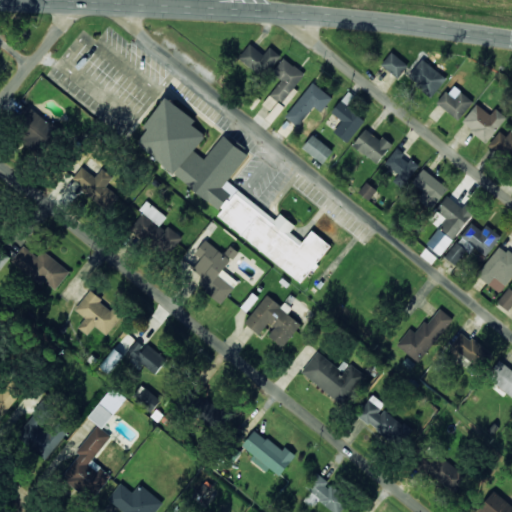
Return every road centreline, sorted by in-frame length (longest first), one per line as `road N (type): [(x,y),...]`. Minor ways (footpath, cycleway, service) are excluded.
road 1 (residential): [(425,511),(0,165)]
road 2 (residential): [(106,5),(511,335)]
road 3 (secondary): [(4,0),(281,12),(511,40)]
road 4 (residential): [(511,202),(281,12)]
road 5 (residential): [(0,102),(76,3)]
